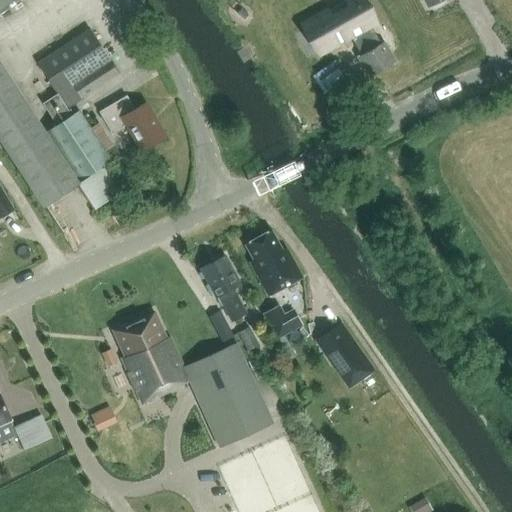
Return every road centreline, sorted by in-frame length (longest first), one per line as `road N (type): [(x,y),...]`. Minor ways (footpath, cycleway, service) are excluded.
road 1 (track): [(250,189),(483,511)]
road 2 (tertiary): [(0,300),(208,208)]
road 3 (unclassified): [(208,208),(188,95),(130,0)]
road 4 (tertiary): [(511,70),(309,160)]
